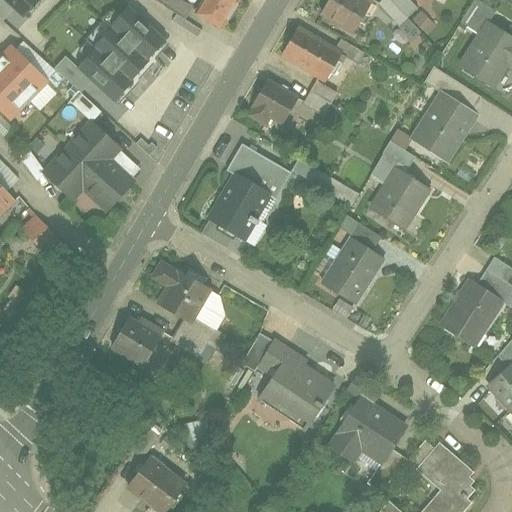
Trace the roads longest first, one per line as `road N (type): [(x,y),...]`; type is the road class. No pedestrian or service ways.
road 1 (tertiary): [(0,470),(147,221)]
road 2 (residential): [(147,221),(389,358)]
road 3 (tertiary): [(147,221),(278,0)]
road 4 (residential): [(389,358),(511,157)]
road 5 (residential): [(389,358),(506,471),(501,511)]
